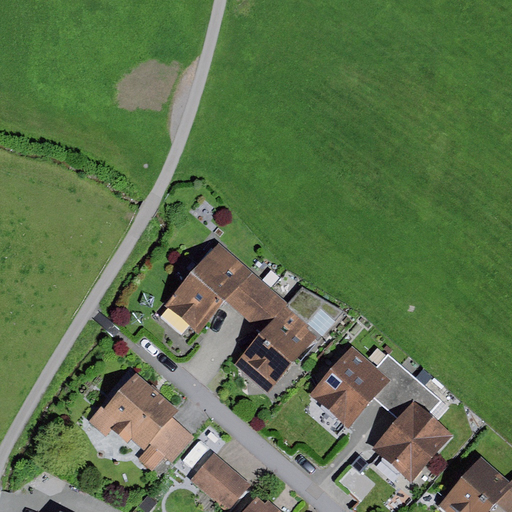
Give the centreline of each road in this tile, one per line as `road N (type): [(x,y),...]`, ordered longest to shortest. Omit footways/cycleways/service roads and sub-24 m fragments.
road 1 (residential): [(217,0),(169,169),(17,425),(0,469)]
road 2 (residential): [(337,511),(135,347)]
